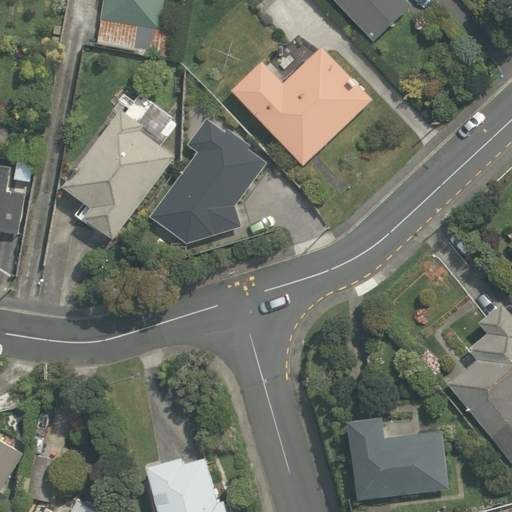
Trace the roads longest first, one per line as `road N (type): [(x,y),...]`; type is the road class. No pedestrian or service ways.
road 1 (tertiary): [(511,128),(387,240),(236,303)]
road 2 (tertiary): [(236,303),(68,342),(0,332)]
road 3 (residential): [(236,303),(301,511)]
